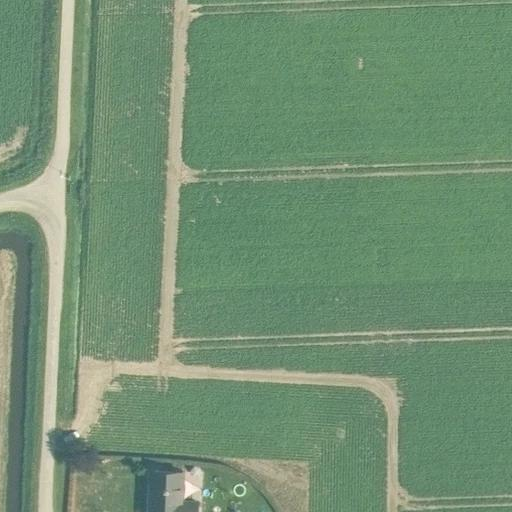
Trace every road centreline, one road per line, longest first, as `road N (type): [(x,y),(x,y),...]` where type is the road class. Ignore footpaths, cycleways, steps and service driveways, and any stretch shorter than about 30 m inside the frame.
road 1 (unclassified): [(39,511),(54,193)]
road 2 (unclassified): [(54,193),(62,0)]
